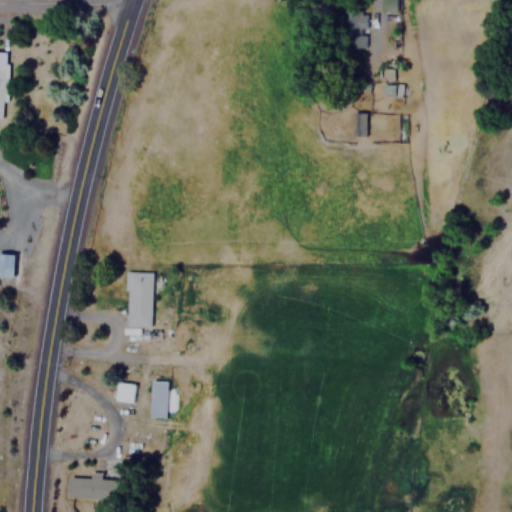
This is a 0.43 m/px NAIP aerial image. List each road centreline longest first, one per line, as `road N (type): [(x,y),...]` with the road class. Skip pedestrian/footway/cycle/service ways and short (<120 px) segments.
road 1 (secondary): [(29,511),(48,355),(132,0)]
road 2 (tertiary): [(131,4),(0,2)]
